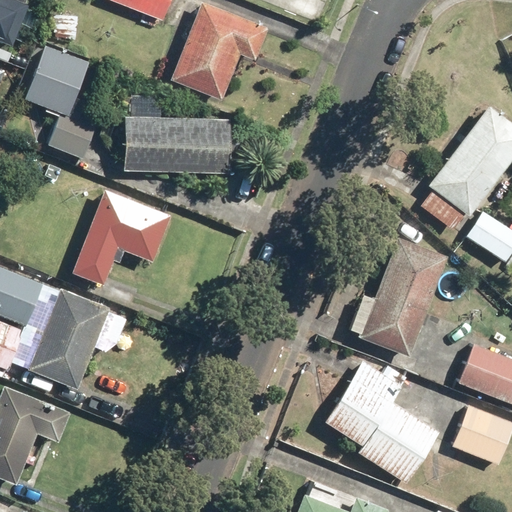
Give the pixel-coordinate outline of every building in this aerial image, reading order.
[(21,6),(23,0),(0,0),(0,36),(12,42),(26,7),(21,6)] [(169,0),(117,0),(161,19),(169,0)] [(238,51),(255,58),(267,26),(202,0),(171,77),(220,96),(238,51)] [(88,57),(43,41),(23,96),(60,110),(47,144),(84,157),(98,121),(68,110),(88,57)] [(161,115),(162,92),(126,90),(122,167),(224,172),(227,118),(161,115)] [(452,229),(464,212),(469,215),(511,155),(511,122),(486,104),(427,185),(433,189),(420,206),(452,229)] [(122,247),(151,258),(170,213),(105,187),(71,270),(101,283),(111,258),(116,260),(122,247)] [(511,249),(511,231),(482,210),(465,233),(503,261),(511,249)] [(409,355),(445,255),(394,236),(358,337),(409,355)] [(42,283),(0,265),(0,313),(25,324),(42,283)] [(109,306),(60,286),(28,366),(77,386),(109,306)] [(21,330),(0,320),(0,367),(4,370),(21,330)] [(511,358),(473,342),(458,380),(511,402),(511,358)] [(362,359),(325,419),(363,443),(358,451),(406,481),(438,430),(392,401),(406,377),(386,364),(382,371),(362,359)] [(0,474),(15,480),(35,430),(57,439),(69,410),(4,384),(0,394),(0,474)] [(511,420),(468,404),(453,446),(498,463),(511,424),(511,420)] [(386,511),(388,510),(314,480),(308,495),(303,492),(294,511),(386,511)]
